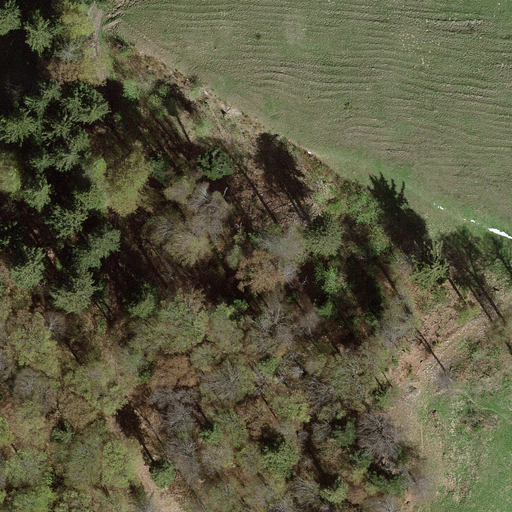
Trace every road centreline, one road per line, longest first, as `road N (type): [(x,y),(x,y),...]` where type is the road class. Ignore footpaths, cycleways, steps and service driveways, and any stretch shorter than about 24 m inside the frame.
road 1 (track): [(99,0),(90,20),(109,123),(115,390)]
road 2 (track): [(133,511),(115,390)]
